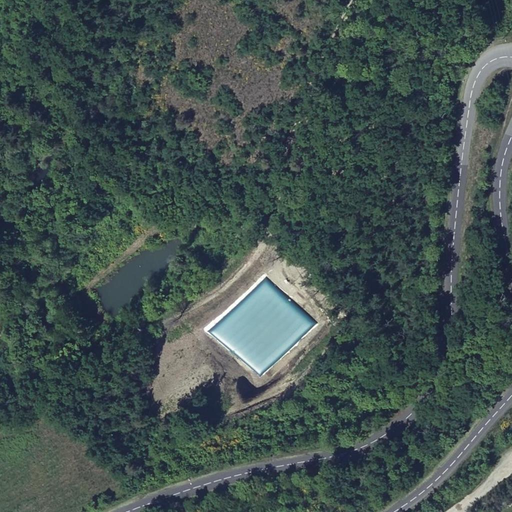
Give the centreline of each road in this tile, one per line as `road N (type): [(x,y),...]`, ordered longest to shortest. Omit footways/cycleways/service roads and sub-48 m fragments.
road 1 (secondary): [(511,57),(488,62),(471,93),(451,345),(438,386),(368,444),(223,478),(128,511)]
road 2 (secondary): [(396,511),(511,395)]
road 3 (secondary): [(511,263),(500,203),(511,136)]
